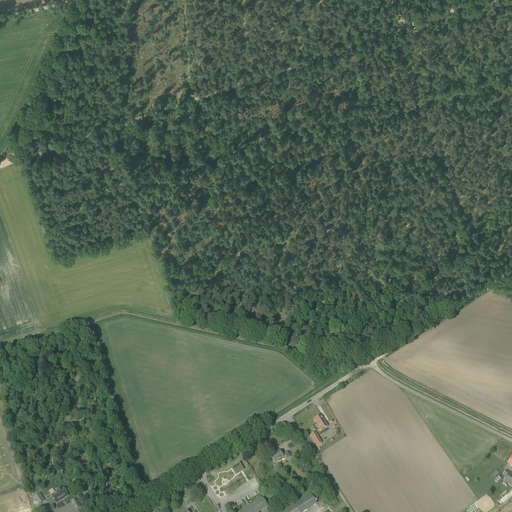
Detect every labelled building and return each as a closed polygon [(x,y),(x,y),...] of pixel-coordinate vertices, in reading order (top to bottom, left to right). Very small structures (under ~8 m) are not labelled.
[(320,407),(327,422),(329,421),(323,406),(320,407)] [(320,416),(314,419),(321,430),(327,426),(325,422),(323,419),(322,419),(320,416)] [(316,447),(322,443),(315,432),(310,436),(316,447)] [(282,455),(279,451),(270,456),(274,463),(278,461),(279,462),(281,460),(280,459),(285,456),(287,459),(290,457),(286,452),(282,455)] [(511,486),(511,474),(506,470),(503,475),(506,477),(503,481),(511,486)] [(49,506),(51,504),(55,502),(56,502),(67,495),(63,489),(62,490),(61,488),(56,491),(57,493),(51,496),(52,498),(46,501),(49,506)] [(301,511),(315,503),(309,493),(280,511),(301,511)] [(39,494),(33,497),(38,505),(44,501),(39,494)] [(258,511),(267,507),(261,498),(250,505),(249,504),(241,509),(242,510),(239,511),(258,511)]
